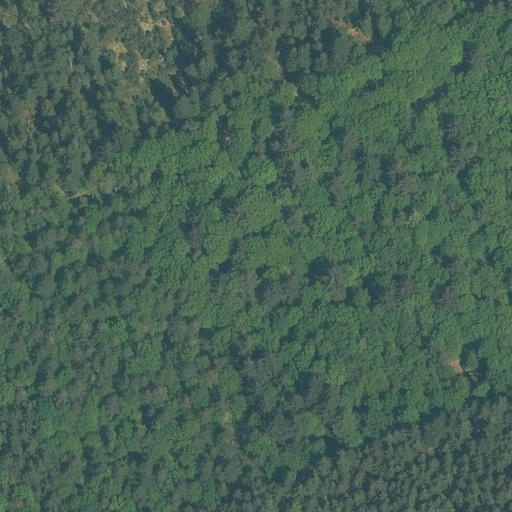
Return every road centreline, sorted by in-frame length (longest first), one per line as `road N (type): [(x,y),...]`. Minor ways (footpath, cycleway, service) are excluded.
road 1 (track): [(511,35),(0,224)]
road 2 (track): [(380,0),(511,314)]
